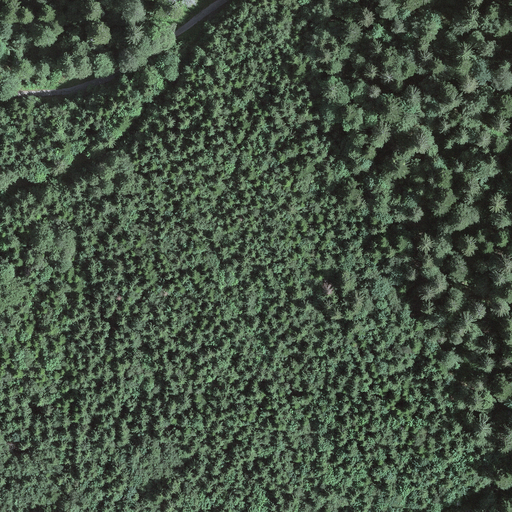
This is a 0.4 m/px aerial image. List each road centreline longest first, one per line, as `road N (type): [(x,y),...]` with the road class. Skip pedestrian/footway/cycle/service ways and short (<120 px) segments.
road 1 (track): [(0,198),(86,162),(127,132),(194,49),(218,0)]
road 2 (track): [(215,0),(141,57),(78,84),(0,95)]
